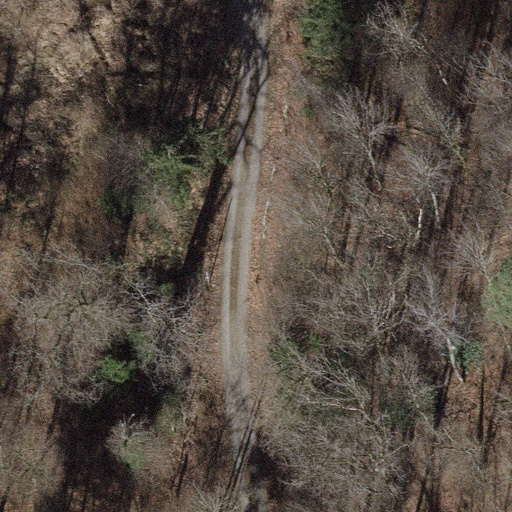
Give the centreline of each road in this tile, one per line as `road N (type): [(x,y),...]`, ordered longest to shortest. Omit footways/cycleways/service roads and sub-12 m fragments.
road 1 (track): [(244,0),(247,130),(234,351),(258,511)]
road 2 (track): [(128,0),(81,58),(55,200),(0,312)]
